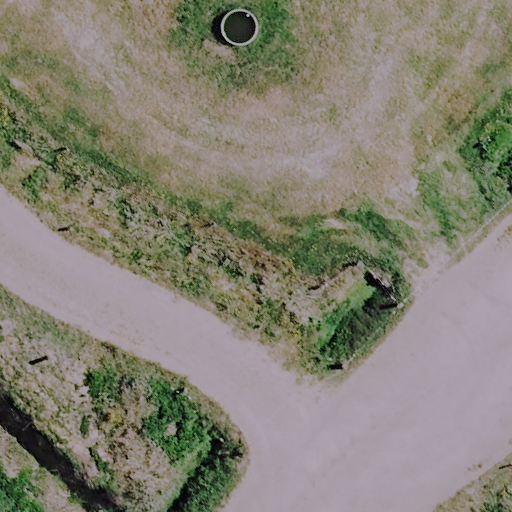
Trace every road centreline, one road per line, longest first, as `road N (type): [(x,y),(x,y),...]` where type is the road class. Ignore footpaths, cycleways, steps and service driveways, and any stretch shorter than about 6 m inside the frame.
road 1 (track): [(396,408),(0,96)]
road 2 (track): [(279,511),(511,295)]
